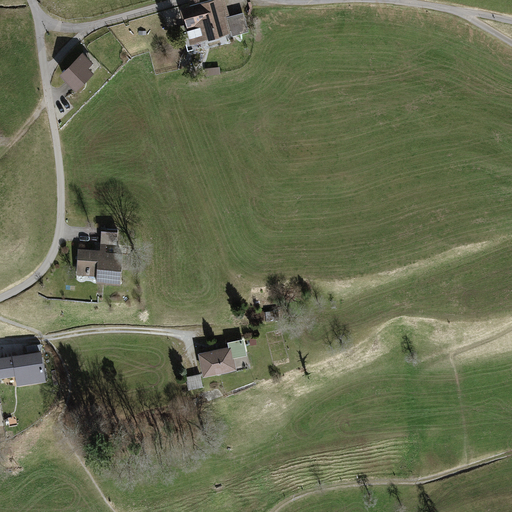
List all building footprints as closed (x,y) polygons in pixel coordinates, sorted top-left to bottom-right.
[(225,0),(211,0),(181,8),(191,43),(229,33),(225,17),(230,16),(225,0)] [(230,16),(225,17),(229,33),(231,36),(249,31),(244,12),(230,16)] [(82,53),(60,75),(76,91),(94,74),(88,68),(93,64),(82,53)] [(117,232),(101,231),(101,244),(117,245),(117,232)] [(105,251),(78,250),(76,275),(97,276),(96,283),(121,285),(123,254),(105,253),(105,251)] [(279,310),(266,311),(266,320),(280,319),(279,310)] [(229,346),(199,352),(204,375),(236,368),(234,356),(247,354),(244,338),(228,341),(229,346)] [(41,348),(12,353),(15,373),(17,382),(46,378),(41,348)] [(15,373),(12,353),(0,354),(0,373),(0,375),(15,373)] [(200,373),(186,376),(189,389),(203,386),(200,373)]
